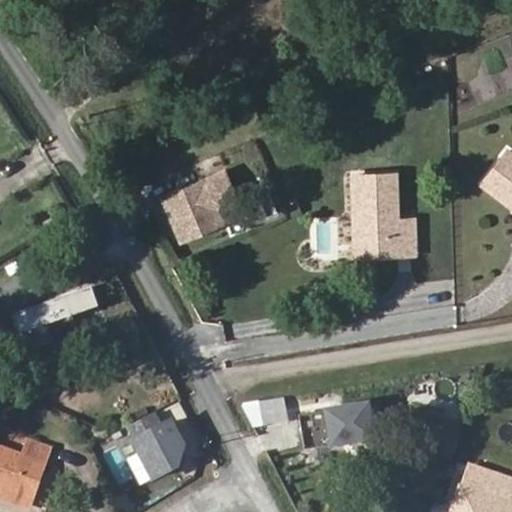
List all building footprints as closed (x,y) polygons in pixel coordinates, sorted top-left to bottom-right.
[(511,156),(510,154),(486,191),(511,208),(511,156)] [(232,170),(169,196),(177,214),(180,215),(183,222),(182,226),(188,241),(231,222),(226,211),(246,202),(232,170)] [(361,178),(363,242),(399,241),(399,256),(421,255),(420,220),(401,221),(400,177),(361,178)] [(363,242),(364,258),(399,256),(399,241),(363,242)] [(95,285),(21,314),(28,334),(51,325),(59,344),(84,334),(77,315),(103,305),(95,285)] [(366,395),(296,406),(301,441),(370,430),(366,395)] [(270,402),(254,402),(254,422),(269,422),(270,402)] [(153,412),(129,423),(136,437),(133,438),(152,477),(176,466),(182,445),(170,420),(160,425),(153,412)] [(413,415),(405,441),(451,456),(460,430),(413,415)] [(0,435),(0,462),(37,477),(51,438),(23,429),(18,442),(0,435)] [(463,511),(511,511),(511,503),(497,498),(504,475),(470,463),(456,507),(465,510),(463,511)]
